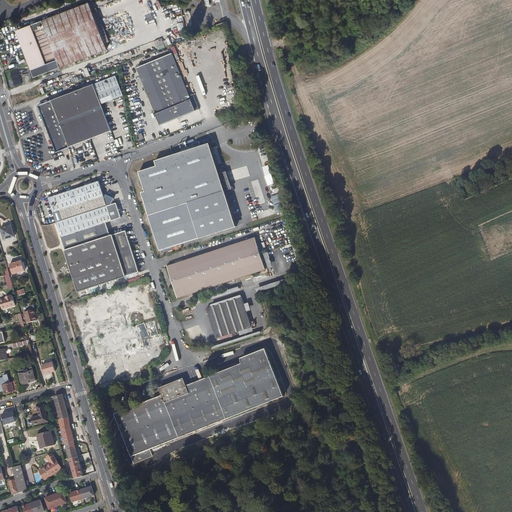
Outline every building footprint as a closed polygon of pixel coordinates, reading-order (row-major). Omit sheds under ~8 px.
[(31,24),(16,30),(34,77),(107,49),(105,43),(92,9),(89,2),(42,20),(42,21),(31,25),(31,24)] [(96,8),(92,9),(105,43),(109,41),(96,8)] [(160,125),(195,110),(191,100),(172,54),(137,68),(160,125)] [(62,97),(38,106),(56,152),(107,133),(111,131),(101,104),(123,96),(116,76),(78,90),(77,88),(61,94),(62,97)] [(124,97),(117,99),(121,121),(128,120),(124,97)] [(157,167),(139,172),(145,192),(142,193),(160,250),(235,226),(209,144),(155,161),(157,167)] [(98,181),(47,198),(56,222),(106,205),(104,197),(98,181)] [(105,195),(104,197),(106,205),(110,204),(114,199),(105,195)] [(56,222),(61,237),(120,218),(115,203),(110,204),(106,205),(56,222)] [(61,238),(64,249),(110,236),(108,229),(105,223),(61,238)] [(11,224),(0,227),(4,239),(14,236),(11,224)] [(66,250),(65,251),(78,292),(118,279),(118,281),(123,280),(122,278),(139,273),(126,231),(110,236),(64,249),(66,250)] [(266,269),(255,237),(167,266),(171,278),(170,279),(173,286),(173,285),(178,298),(266,269)] [(10,264),(13,274),(25,271),(22,261),(10,264)] [(284,287),(283,282),(256,288),(257,292),(284,287)] [(13,296),(0,299),(0,301),(3,310),(16,307),(13,296)] [(250,322),(242,297),(206,309),(216,339),(256,326),(254,321),(250,322)] [(25,312),(28,323),(43,318),(40,307),(25,312)] [(158,333),(153,319),(139,324),(141,330),(148,328),(151,336),(158,333)] [(147,347),(141,330),(139,324),(114,332),(119,350),(137,344),(139,349),(147,347)] [(119,350),(114,332),(97,337),(102,355),(119,350)] [(0,361),(8,359),(5,349),(0,349),(0,361)] [(114,414),(134,464),(153,456),(150,449),(284,396),(266,349),(243,358),(245,362),(186,386),(184,379),(159,388),(162,395),(114,414)] [(43,365),(46,374),(57,371),(54,362),(43,365)] [(36,381),(32,367),(19,371),(24,384),(36,381)] [(15,391),(12,383),(3,385),(5,393),(15,391)] [(60,431),(63,444),(65,443),(75,441),(72,429),(69,414),(63,394),(59,395),(59,394),(56,394),(57,396),(54,397),(57,405),(56,406),(57,412),(63,431),(60,431)] [(49,421),(44,403),(38,405),(40,416),(32,418),(34,424),(49,421)] [(16,421),(13,411),(3,414),(5,424),(16,421)] [(55,445),(51,430),(38,434),(42,448),(55,445)] [(65,443),(69,458),(78,455),(75,441),(65,443)] [(62,468),(52,453),(47,457),(51,463),(40,470),(46,479),(62,468)] [(78,455),(69,458),(72,467),(81,465),(78,455)] [(15,476),(16,479),(18,488),(20,493),(28,490),(21,465),(13,467),(15,476)] [(84,475),(81,465),(72,467),(73,473),(75,478),(84,475)] [(20,493),(18,488),(16,479),(9,481),(11,490),(13,496),(20,493)] [(92,486),(70,493),(73,502),(95,495),(92,486)] [(58,492),(54,493),(59,506),(68,502),(64,491),(58,493),(58,492)] [(50,509),(59,506),(54,493),(51,494),(51,495),(46,497),(50,509)] [(32,503),(35,511),(41,511),(45,511),(41,499),(36,501),(35,500),(32,502),(32,503)] [(35,511),(32,503),(29,504),(28,503),(26,504),(27,505),(23,506),(25,511),(35,511)]
